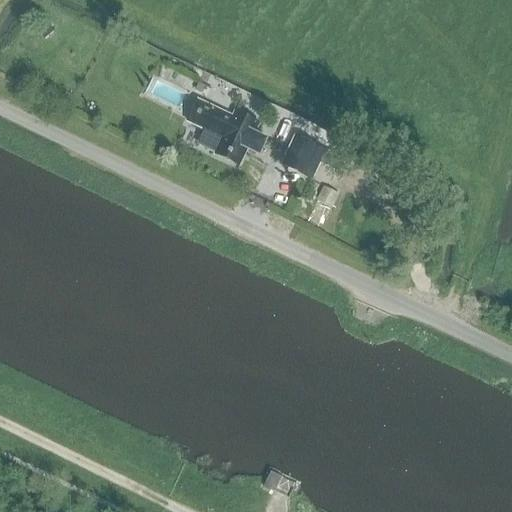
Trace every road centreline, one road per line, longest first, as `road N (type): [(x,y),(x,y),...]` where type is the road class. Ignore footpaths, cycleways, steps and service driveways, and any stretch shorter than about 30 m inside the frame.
road 1 (unclassified): [(511,359),(0,109)]
road 2 (track): [(0,427),(175,511)]
